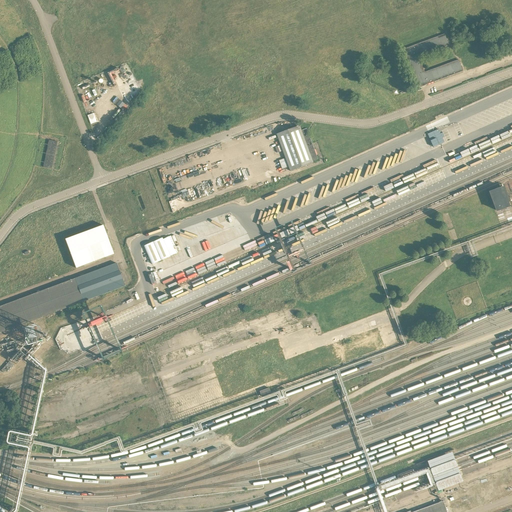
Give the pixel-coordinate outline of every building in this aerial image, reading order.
[(418,88),(463,71),(459,60),(425,72),(419,56),(449,45),(445,34),(403,49),(418,88)] [(128,64),(118,68),(123,78),(132,75),(128,64)] [(119,98),(116,103),(122,107),(125,102),(119,98)] [(277,134),(290,171),(319,161),(307,129),(301,130),(300,126),(277,134)] [(439,128),(428,132),(433,146),(445,142),(443,136),(445,136),(443,131),(440,132),(439,128)] [(43,167),(54,169),(59,142),(49,140),(43,167)] [(497,211),(510,206),(503,187),(490,192),(497,211)] [(137,196),(142,211),(146,209),(141,195),(137,196)] [(76,269),(114,254),(103,225),(65,239),(76,269)] [(161,236),(144,243),(144,244),(152,262),(145,262),(148,270),(148,272),(153,284),(156,283),(156,270),(155,270),(153,264),(156,263),(155,261),(158,260),(169,256),(171,256),(171,254),(176,252),(174,248),(174,247),(179,245),(174,235),(170,235),(166,236),(161,236)] [(255,243),(247,246),(249,251),(257,248),(255,243)] [(116,263),(0,306),(0,332),(125,286),(116,263)] [(32,338),(38,336),(35,324),(23,328),(27,339),(32,338)] [(216,358),(227,395),(291,375),(292,376),(385,347),(379,328),(284,358),(278,339),(216,358)] [(1,371),(3,373),(5,370),(8,372),(13,365),(9,362),(1,371)] [(262,397),(271,393),(270,388),(260,391),(262,397)] [(447,511),(443,501),(412,511),(410,511),(406,511),(447,511)]
